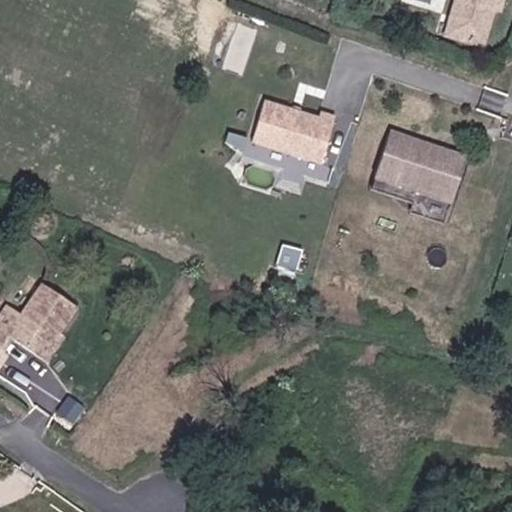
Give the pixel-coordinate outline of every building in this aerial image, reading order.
[(481,30),(490,2),(496,3),(496,0),(452,0),(443,29),(467,36),(481,30)] [(477,40),(481,30),(467,36),(477,40)] [(317,159),(333,113),(318,108),(316,113),(262,95),(249,136),(317,159)] [(450,199),(464,156),(442,149),(437,151),(431,149),(429,144),(388,130),(373,173),(450,199)] [(297,245),(278,237),(270,257),(290,264),(297,245)] [(7,306),(0,317),(0,345),(5,339),(39,359),(55,335),(73,308),(37,285),(19,313),(7,306)] [(55,335),(39,359),(46,364),(62,339),(55,335)] [(76,424),(87,402),(68,392),(57,414),(76,424)]
